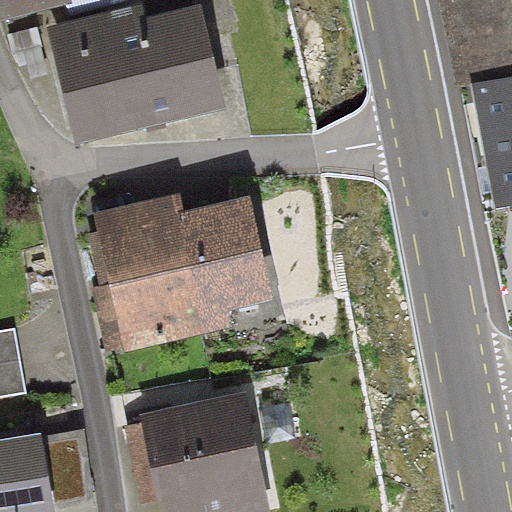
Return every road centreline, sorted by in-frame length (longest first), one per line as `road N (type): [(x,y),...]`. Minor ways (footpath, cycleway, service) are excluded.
road 1 (residential): [(83,172),(63,220),(103,511)]
road 2 (residential): [(422,142),(271,165),(83,172)]
road 3 (secondary): [(469,400),(422,142)]
road 4 (secondary): [(422,142),(391,0)]
road 5 (residential): [(83,172),(14,114),(0,75)]
